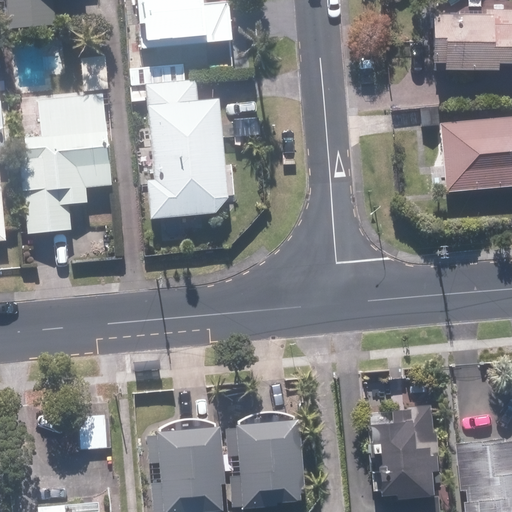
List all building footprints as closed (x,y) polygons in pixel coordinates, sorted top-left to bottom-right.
[(11,0),(14,31),(60,27),(57,0),(11,0)] [(129,0),(136,50),(198,41),(192,0),(129,0)] [(440,19),(439,72),(504,74),(504,67),(511,67),(511,12),(490,12),(490,15),(463,15),(463,20),(440,19)] [(190,66),(161,68),(162,83),(191,81),(190,66)] [(141,78),(132,78),(134,103),(147,102),(147,88),(141,89),(141,78)] [(152,87),(159,183),(152,184),(155,220),(217,216),(232,199),(225,102),(201,104),(200,83),(152,87)] [(46,140),(23,143),(31,236),(75,233),(73,207),(91,206),(90,189),(113,187),(105,98),(42,103),(46,140)] [(423,112),(425,128),(441,127),(439,110),(423,112)] [(511,121),(444,127),(450,193),(511,188),(511,121)] [(0,243),(9,243),(3,175),(0,175),(0,243)] [(111,400),(82,401),(83,448),(112,447),(111,400)] [(428,488),(428,465),(433,465),(431,429),(431,428),(429,402),(390,405),(390,408),(367,409),(370,452),(378,451),(381,489),(391,488),(392,511),(437,511),(436,488),(428,488)] [(280,500),(280,495),(296,494),(296,487),(300,487),(294,415),(242,419),(232,420),(232,426),(224,427),(224,432),(230,504),(280,500)] [(149,481),(151,511),(222,505),(215,420),(163,425),(158,426),(159,432),(145,433),(147,460),(161,458),(163,480),(149,481)] [(463,500),(464,511),(511,511),(511,438),(503,439),(503,436),(454,441),(459,490),(467,489),(468,499),(463,500)]
